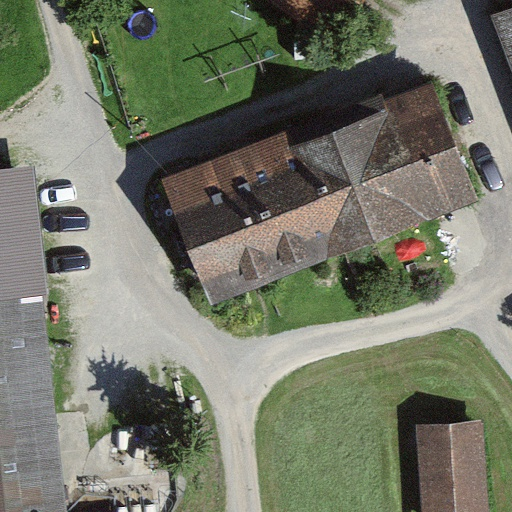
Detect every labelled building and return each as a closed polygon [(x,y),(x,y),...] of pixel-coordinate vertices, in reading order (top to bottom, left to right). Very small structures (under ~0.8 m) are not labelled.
[(270,0),(318,33),(356,32),(379,0),(270,0)] [(511,19),(496,26),(511,67),(511,19)] [(432,88),(295,140),(343,266),(480,214),(432,88)] [(295,140),(168,186),(214,313),(343,266),(295,140)] [(66,511),(33,182),(0,185),(0,511),(66,511)] [(489,511),(485,431),(424,434),(428,511),(489,511)]
